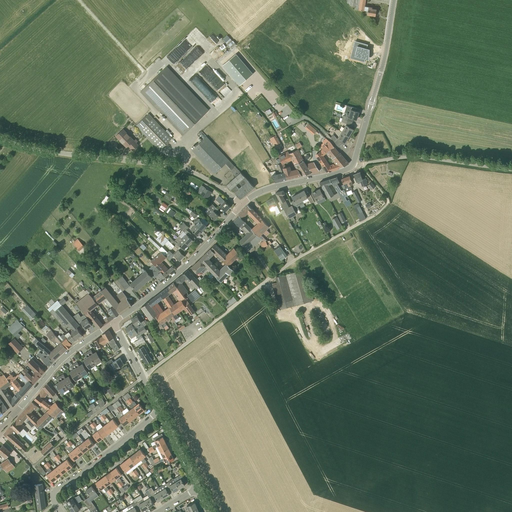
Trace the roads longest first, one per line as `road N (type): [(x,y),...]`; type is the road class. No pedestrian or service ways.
road 1 (unclassified): [(0,139),(184,169),(241,205)]
road 2 (residential): [(143,377),(300,257)]
road 3 (residential): [(114,321),(186,264),(241,205)]
road 4 (unclassified): [(353,164),(420,157),(511,170)]
road 5 (residential): [(0,428),(114,321)]
road 6 (residential): [(60,511),(56,490),(161,412)]
road 7 (residential): [(32,466),(143,377)]
road 8 (residential): [(241,205),(353,164)]
